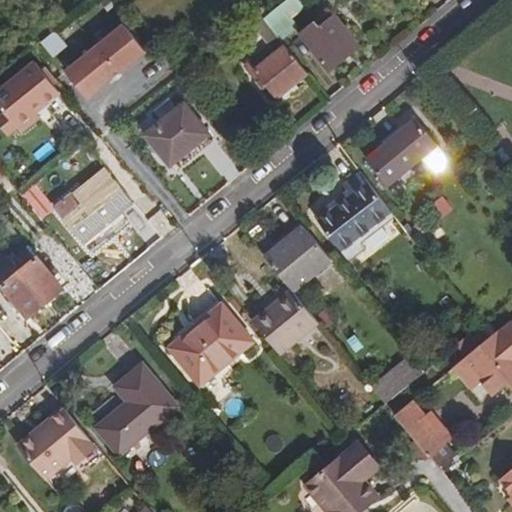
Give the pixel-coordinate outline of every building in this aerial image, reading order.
[(288,0),(266,19),(283,40),(296,30),(289,22),(307,7),(301,0),(288,0)] [(361,47),(336,16),(322,27),(318,23),(301,37),(330,72),(361,47)] [(283,40),(266,19),(256,27),(261,32),(258,34),(271,51),(274,49),(277,53),(270,60),(263,52),(249,63),(277,99),(309,73),(283,40)] [(90,98),(147,51),(124,24),(67,72),(90,98)] [(42,44),(52,57),(66,46),(56,33),(42,44)] [(55,84),(42,70),(35,62),(0,91),(0,105),(5,112),(19,128),(23,131),(40,116),(34,108),(42,102),(45,106),(61,92),(55,84)] [(58,81),(47,67),(42,70),(55,84),(58,81)] [(70,103),(61,92),(45,106),(53,116),(70,103)] [(210,135),(185,104),(178,110),(171,101),(156,113),(163,122),(147,135),(165,160),(170,156),(175,163),(210,135)] [(19,128),(5,112),(0,115),(0,124),(10,136),(19,128)] [(437,147),(417,121),(368,161),(388,186),(437,147)] [(361,242),(394,216),(362,173),(343,187),(349,194),(316,219),(349,262),(365,249),(361,242)] [(84,244),(136,201),(117,178),(83,206),(73,194),(55,208),(84,244)] [(331,260),(305,228),(267,259),(292,291),(293,291),(331,260)] [(0,280),(29,317),(63,288),(38,258),(21,271),(7,255),(0,259),(0,280)] [(253,322),(282,356),(321,325),(293,291),(292,291),(253,322)] [(253,343),(222,306),(195,329),(197,332),(173,352),(200,387),(253,343)] [(511,320),(511,321),(490,338),(468,356),(455,368),(470,385),(481,376),(484,381),(495,395),(511,382),(511,383),(511,320)] [(468,356),(490,338),(481,327),(459,345),(468,356)] [(386,404),(423,373),(410,357),(373,388),(385,405),(386,404)] [(177,408),(142,366),(116,387),(128,403),(98,429),(119,455),(177,408)] [(473,390),(484,381),(481,376),(470,385),(473,390)] [(429,457),(446,443),(413,401),(395,417),(429,457)] [(67,409),(64,405),(50,417),(52,420),(67,409)] [(76,461),(95,445),(67,409),(52,420),(46,425),(48,429),(40,435),(35,434),(20,447),(47,480),(73,460),(76,461)] [(46,425),(35,434),(40,435),(48,429),(46,425)] [(443,474),(460,460),(446,443),(429,457),(443,474)] [(355,447),(376,473),(380,469),(359,444),(355,447)] [(366,481),(376,473),(355,447),(307,485),(328,511),(360,511),(366,508),(379,498),(366,481)] [(511,471),(501,480),(511,494),(511,471)]
